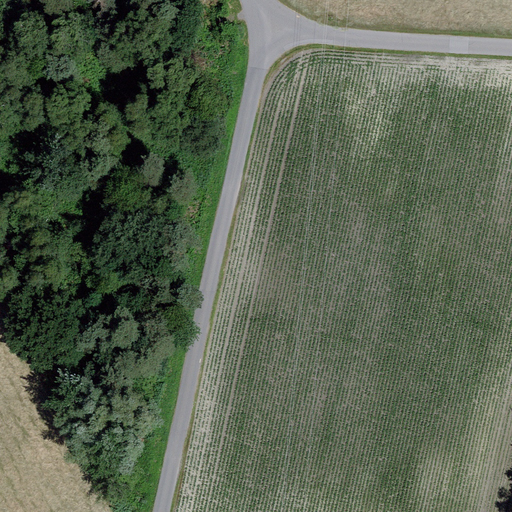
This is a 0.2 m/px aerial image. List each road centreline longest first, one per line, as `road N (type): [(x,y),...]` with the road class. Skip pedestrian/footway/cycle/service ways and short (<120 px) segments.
road 1 (unclassified): [(159,511),(267,33)]
road 2 (unclassified): [(511,48),(267,33)]
